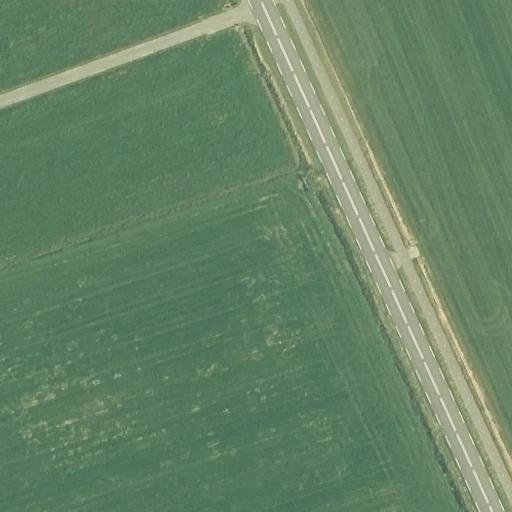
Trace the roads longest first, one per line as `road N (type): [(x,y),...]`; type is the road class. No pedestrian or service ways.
road 1 (tertiary): [(492,511),(261,0)]
road 2 (unknown): [(266,12),(0,108)]
